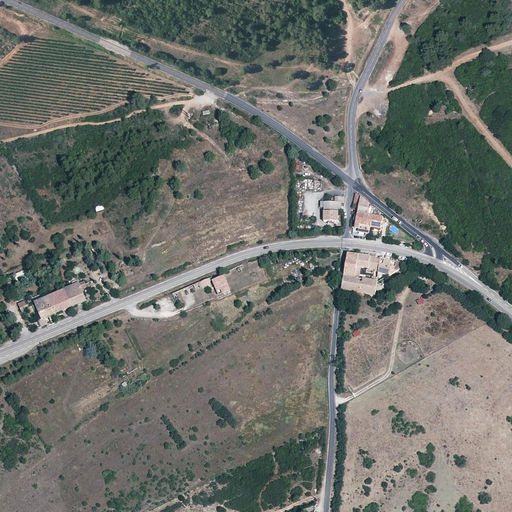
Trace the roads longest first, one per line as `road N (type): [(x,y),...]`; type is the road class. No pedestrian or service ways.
road 1 (tertiary): [(7,0),(228,96),(353,182)]
road 2 (secondary): [(0,354),(232,258),(345,242)]
road 3 (tertiary): [(345,242),(326,511)]
road 4 (track): [(228,96),(0,142)]
road 5 (track): [(511,160),(475,122),(445,72),(383,92),(352,83)]
road 6 (track): [(202,100),(146,96),(38,127),(0,124)]
road 7 (tertiary): [(402,0),(355,100),(353,182)]
road 8 (unknown): [(332,402),(389,374),(404,295),(420,280),(421,258)]
